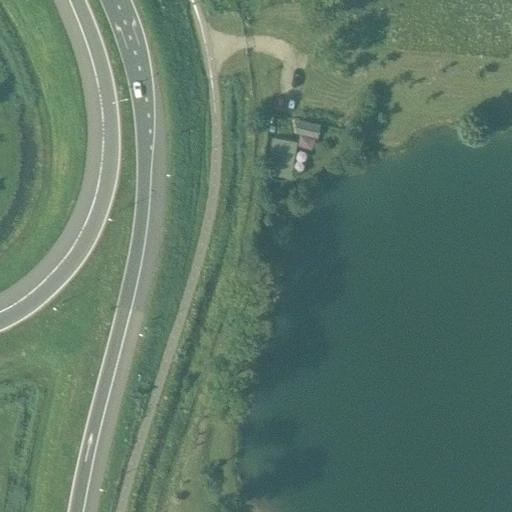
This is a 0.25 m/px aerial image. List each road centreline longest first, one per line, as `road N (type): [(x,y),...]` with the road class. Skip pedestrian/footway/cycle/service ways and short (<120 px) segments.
road 1 (motorway): [(76,511),(145,206),(145,92),(115,0)]
road 2 (motorway): [(72,0),(107,87),(105,188),(64,274),(0,321)]
